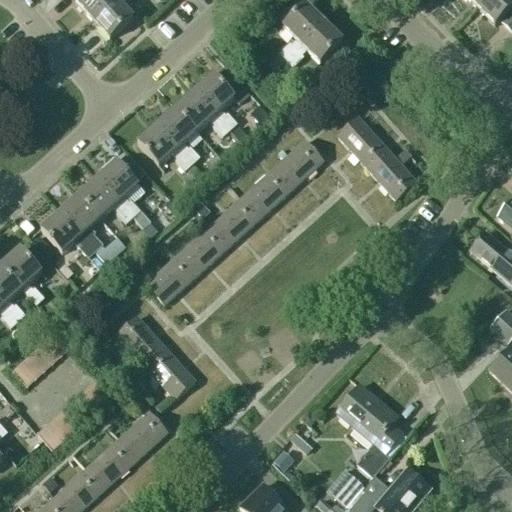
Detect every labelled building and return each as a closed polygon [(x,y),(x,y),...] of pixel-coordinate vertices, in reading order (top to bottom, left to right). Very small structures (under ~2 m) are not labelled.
[(79,0),(74,4),(92,23),(117,0),(79,0)] [(132,0),(117,0),(92,23),(109,42),(133,21),(120,7),(126,3),(127,4),(132,0)] [(464,0),(476,11),(486,0),(464,0)] [(486,0),(476,11),(494,29),(511,10),(511,0),(486,0)] [(286,64),(323,26),(305,8),(282,31),(296,44),(291,49),(289,47),(279,57),(286,64)] [(511,35),(511,13),(500,26),(511,36),(511,35)] [(341,44),(323,26),(286,64),(293,71),(303,61),(301,59),(306,54),(319,67),(341,44)] [(388,35),(382,51),(395,56),(401,39),(388,35)] [(229,135),(236,128),(227,118),(225,119),(220,114),(234,102),(212,78),(193,96),(229,135)] [(222,141),(229,135),(193,96),(174,112),(196,136),(209,124),(214,129),(212,131),(222,141)] [(174,112),(156,129),(191,169),(192,168),(199,162),(189,152),(188,153),(183,148),(196,136),(174,112)] [(366,173),(386,154),(357,122),(337,141),(366,173)] [(247,140),(236,128),(229,135),(240,146),(247,140)] [(186,173),(191,169),(156,129),(137,146),(158,170),(172,158),(177,163),(175,165),(184,175),(186,173)] [(272,174),(290,195),(322,166),(304,146),(272,174)] [(405,153),(394,162),(386,154),(366,173),(395,205),(415,186),(401,170),(411,160),(405,153)] [(97,183),(132,222),(133,222),(143,233),(150,227),(140,215),(130,205),(128,207),(123,201),(137,189),(116,165),(97,183)] [(202,180),(192,168),(191,169),(186,173),(196,185),(202,180)] [(240,203),(259,223),(290,195),(272,174),(240,203)] [(125,228),(132,222),(97,183),(78,200),(100,223),(113,211),(118,216),(116,218),(125,228)] [(59,217),(95,256),(96,255),(101,250),(102,249),(93,239),(91,240),(86,235),(100,223),(78,200),(59,217)] [(240,203),(209,231),(227,252),(259,223),(240,203)] [(511,238),(510,241),(511,241),(511,203),(496,222),(511,234),(511,238)] [(203,209),(197,215),(202,221),(209,215),(203,209)] [(88,262),(95,256),(59,217),(40,234),(61,257),(75,245),(80,250),(78,252),(88,262)] [(150,227),(143,233),(150,241),(157,235),(150,227)] [(209,231),(177,260),(196,280),(227,252),(209,231)] [(511,249),(507,256),(484,237),(469,256),(493,276),(510,291),(511,289),(511,249)] [(101,250),(96,255),(106,267),(112,262),(101,250)] [(22,293),(21,293),(36,309),(43,303),(34,292),(32,294),(27,288),(41,276),(19,252),(0,270),(22,293)] [(52,253),(46,259),(52,266),(59,260),(52,253)] [(164,309),(196,280),(177,260),(145,289),(164,309)] [(0,269),(0,307),(17,326),(24,319),(15,309),(13,311),(8,305),(21,293),(22,293),(0,270),(0,269)] [(10,332),(17,326),(0,307),(0,318),(2,320),(0,322),(10,332)] [(511,341),(511,321),(503,313),(487,331),(506,348),(511,341)] [(145,372),(166,353),(137,321),(116,340),(145,372)] [(59,362),(69,353),(55,336),(44,346),(59,362)] [(59,362),(44,346),(35,354),(50,371),(59,362)] [(511,352),(510,350),(488,374),(511,396),(511,352)] [(194,385),(166,353),(145,372),(174,404),(194,385)] [(50,371),(35,354),(27,361),(42,378),(50,371)] [(42,378),(27,361),(19,369),(34,385),(42,378)] [(34,385),(19,369),(11,376),(26,392),(34,385)] [(96,382),(87,391),(102,407),(111,399),(96,382)] [(384,459),(402,438),(391,429),(397,422),(359,390),(336,418),(374,449),(356,470),(372,483),(389,463),(384,459)] [(87,391),(79,398),(93,415),(102,407),(87,391)] [(79,398),(71,405),(85,422),(93,415),(79,398)] [(71,405),(62,413),(77,430),(85,422),(71,405)] [(0,429),(16,416),(9,409),(0,416),(0,429)] [(62,413),(54,421),(68,438),(77,430),(62,413)] [(16,416),(0,429),(0,464),(1,463),(0,461),(0,442),(22,423),(16,416)] [(116,446),(134,466),(167,437),(148,417),(116,446)] [(54,421),(46,428),(60,445),(68,438),(54,421)] [(51,453),(60,445),(46,428),(37,436),(51,453)] [(294,437),(289,443),(306,458),(311,452),(294,437)] [(84,474),(103,495),(134,466),(116,446),(84,474)] [(89,460),(81,452),(72,460),(80,469),(89,460)] [(282,455),(272,466),(283,475),(286,472),(293,464),(282,455)] [(364,497),(351,511),(373,511),(374,511),(375,511),(414,511),(430,493),(406,473),(391,491),(376,479),(364,493),(366,495),(365,497),(364,497)] [(84,474),(53,503),(61,511),(84,511),(103,495),(84,474)] [(342,509),(340,511),(335,507),(330,511),(351,511),(364,497),(359,493),(362,489),(344,474),(326,496),(342,509)] [(49,480),(40,488),(49,497),(57,489),(49,480)] [(283,511),(262,489),(239,511),(238,511),(283,511)] [(61,511),(53,503),(42,511),(61,511)] [(317,511),(330,511),(321,503),(315,509),(317,511)]
